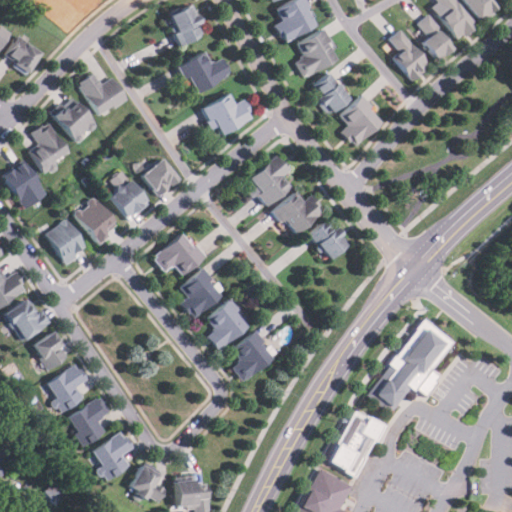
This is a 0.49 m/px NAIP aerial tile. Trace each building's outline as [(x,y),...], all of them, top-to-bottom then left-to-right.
[(60,0),(77,13),(67,26),(39,4),(42,0),(60,0)] [(90,0),(83,10),(70,0),(90,0)] [(279,23),(273,26),(282,43),(316,25),(303,0),(288,0),(272,9),(279,23)] [(435,13),(457,40),(475,26),(453,0),(434,0),(441,8),(435,13)] [(496,9),(488,0),(461,0),(480,22),(496,9)] [(201,35),(186,4),(163,14),(178,46),(201,35)] [(411,26),(437,60),(452,49),(426,14),(411,26)] [(301,79),(337,59),(320,29),(292,44),(300,59),(292,63),(301,79)] [(398,53),(392,57),(411,81),(428,67),(399,30),(387,39),(398,53)] [(0,57),(25,74),(39,53),(14,36),(0,57)] [(175,64),(191,94),(226,75),(217,58),(206,64),(200,51),(175,64)] [(109,77),(98,85),(90,73),(74,84),(97,116),(124,98),(109,77)] [(313,99),(324,116),(347,101),(328,73),(310,84),(318,96),(313,99)] [(199,107),(214,136),(250,117),(241,98),(231,103),(226,93),(199,107)] [(345,128),(340,133),(354,148),(381,121),(356,96),(335,118),(345,128)] [(73,143),(94,126),(71,98),(51,115),(73,143)] [(26,151),(40,171),(66,154),(44,121),(28,132),(36,144),(26,151)] [(286,184),(279,176),(286,169),(272,154),(244,179),(266,203),(286,184)] [(176,178),(159,157),(139,174),(155,195),(176,178)] [(0,176),(22,208),(43,193),(21,161),(0,176)] [(106,197),(127,218),(146,199),(126,178),(106,197)] [(271,208),(289,233),(320,210),(308,194),(298,200),(292,192),(271,208)] [(97,242),(116,224),(89,195),(70,213),(97,242)] [(343,241),(323,216),(305,231),(325,255),(343,241)] [(42,232),(62,262),(84,248),(64,218),(42,232)] [(201,256),(181,231),(149,256),(161,271),(170,264),(178,274),(201,256)] [(177,301),(189,317),(219,293),(199,267),(176,286),(183,296),(177,301)] [(0,302),(23,289),(12,270),(2,277),(0,274),(0,302)] [(32,313),(22,298),(0,312),(18,340),(47,321),(39,308),(32,313)] [(203,334),(215,349),(246,324),(225,298),(202,317),(211,328),(203,334)] [(447,337),(418,317),(363,395),(392,415),(447,337)] [(229,365),(240,380),(272,356),(252,330),(228,348),(236,360),(229,365)] [(45,367),(65,355),(50,331),(30,344),(45,367)] [(48,399),(55,412),(80,397),(72,385),(83,379),(74,363),(42,381),(51,397),(48,399)] [(107,411),(96,395),(63,417),(81,444),(102,431),(95,418),(107,411)] [(323,459),(351,476),(381,425),(352,408),(323,459)] [(105,478),(126,464),(119,453),(130,446),(120,430),(88,450),(105,478)] [(149,501),(162,474),(140,464),(127,490),(149,501)] [(293,511),(345,511),(346,511),(337,507),(348,484),(315,468),(293,511)] [(174,507),(191,506),(191,511),(205,511),(205,482),(194,483),(194,477),(173,478),(174,507)]
